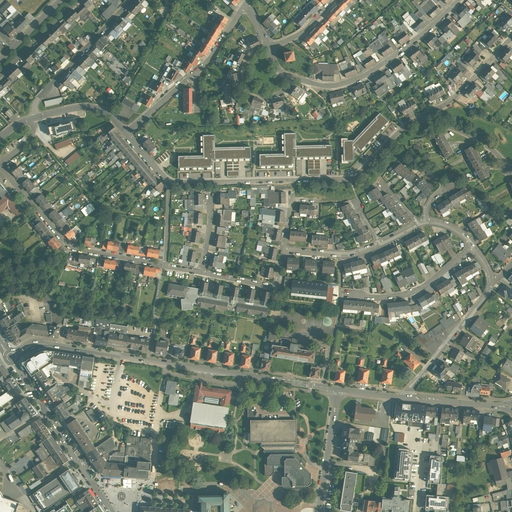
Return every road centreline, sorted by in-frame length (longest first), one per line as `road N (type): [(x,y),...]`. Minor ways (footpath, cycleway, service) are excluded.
road 1 (tertiary): [(337,388),(47,343),(11,357)]
road 2 (residential): [(169,183),(351,178),(418,118)]
road 3 (residential): [(163,263),(67,246),(0,166),(30,140),(35,118)]
road 4 (residential): [(295,78),(337,86),(364,76),(458,0)]
road 5 (unclassified): [(112,511),(11,357)]
road 6 (residential): [(245,3),(199,69),(126,133)]
road 7 (residential): [(35,118),(35,102),(130,0)]
road 8 (residential): [(404,397),(497,280)]
road 9 (residential): [(471,244),(413,290),(346,294)]
road 10 (residential): [(418,118),(460,93),(511,37)]
road 11 (tertiary): [(319,511),(337,388)]
